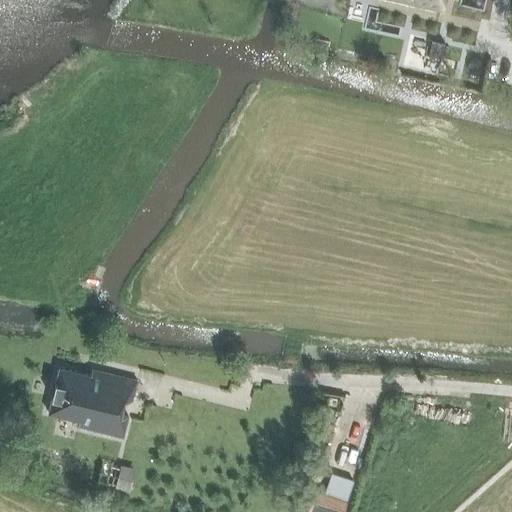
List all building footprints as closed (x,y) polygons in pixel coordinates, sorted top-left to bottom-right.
[(398,0),(441,10),(443,0),(398,0)] [(431,40),(428,54),(440,57),(444,43),(431,40)] [(127,416),(119,414),(123,399),(131,401),(136,380),(92,370),(90,375),(58,367),(47,413),(79,421),(78,426),(122,437),(127,416)] [(132,486),(136,463),(121,460),(117,483),(132,486)] [(305,511),(342,511),(346,501),(312,490),(305,511)]
